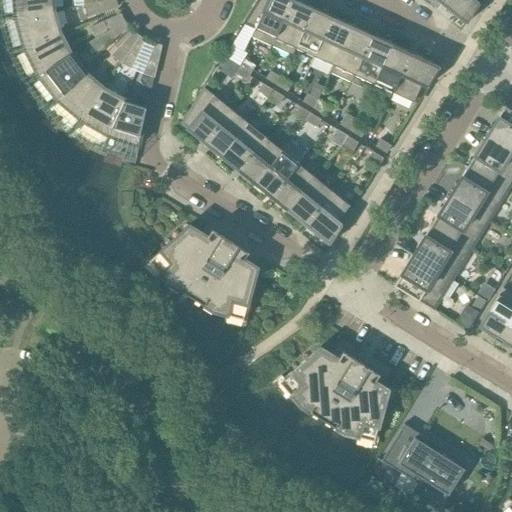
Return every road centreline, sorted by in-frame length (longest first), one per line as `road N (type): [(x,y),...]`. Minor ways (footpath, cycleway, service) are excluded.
road 1 (residential): [(355,290),(144,157),(170,30)]
road 2 (residential): [(355,290),(493,70)]
road 3 (residential): [(511,388),(355,290)]
road 4 (residential): [(380,0),(493,70)]
